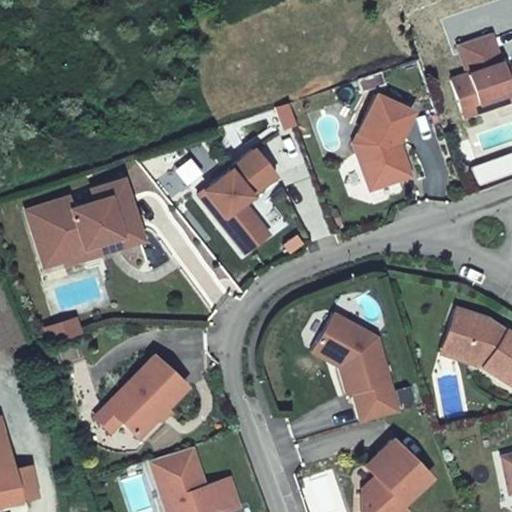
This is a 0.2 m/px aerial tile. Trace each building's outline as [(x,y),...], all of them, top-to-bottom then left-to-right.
[(466,73),(450,79),(464,118),(489,109),(511,101),(511,66),(504,70),(492,34),(457,46),(466,73)] [(357,79),(361,92),(385,84),(381,72),(357,79)] [(375,90),(351,141),(369,192),(390,184),(412,176),(400,144),(416,109),(375,90)] [(295,124),(287,103),(274,107),(282,129),(295,124)] [(244,204),(279,177),(254,147),(195,194),(244,255),(256,245),(269,235),(244,204)] [(104,254),(146,240),(123,175),(88,187),(92,199),(74,205),(70,193),(23,209),(43,267),(63,260),(66,267),(104,254)] [(302,243),(294,234),(281,244),(289,253),(302,243)] [(456,306),(440,353),(481,366),(511,386),(511,331),(489,316),(456,306)] [(358,423),(399,411),(377,335),(333,311),(310,351),(336,366),(340,381),(345,396),(349,394),(358,423)] [(81,333),(75,315),(41,326),(47,344),(81,333)] [(121,424),(139,441),(191,387),(173,371),(154,353),(103,407),(121,424)] [(110,435),(121,424),(103,407),(92,418),(110,435)] [(0,505),(21,501),(13,467),(1,412),(0,412),(0,505)] [(403,506),(434,477),(396,437),(379,453),(365,466),(374,476),(362,487),(363,511),(407,511),(408,511),(403,506)] [(206,485),(193,446),(149,461),(166,511),(229,511),(241,508),(235,493),(230,477),(206,485)] [(511,451),(497,454),(506,497),(511,495),(511,451)] [(13,467),(21,501),(39,497),(31,463),(13,467)]
